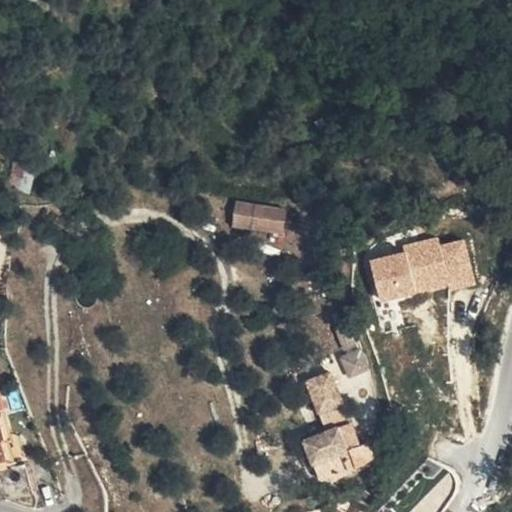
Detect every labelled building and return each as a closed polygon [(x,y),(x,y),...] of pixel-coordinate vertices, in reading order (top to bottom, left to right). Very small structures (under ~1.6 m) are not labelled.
[(297,233),(301,209),(250,201),(246,224),(297,233)] [(475,285),(467,237),(369,254),(377,302),(475,285)] [(376,374),(396,368),(389,347),(369,353),(376,374)] [(356,367),(332,375),(346,425),(323,432),(335,473),(343,471),(345,477),(393,462),(387,441),(379,444),(356,367)] [(0,384),(0,393),(30,385),(27,377),(0,384)] [(34,438),(38,437),(29,408),(35,406),(30,385),(0,393),(0,411),(1,415),(0,415),(0,457),(3,466),(39,457),(34,438)] [(38,497),(64,491),(57,464),(31,471),(38,497)]
